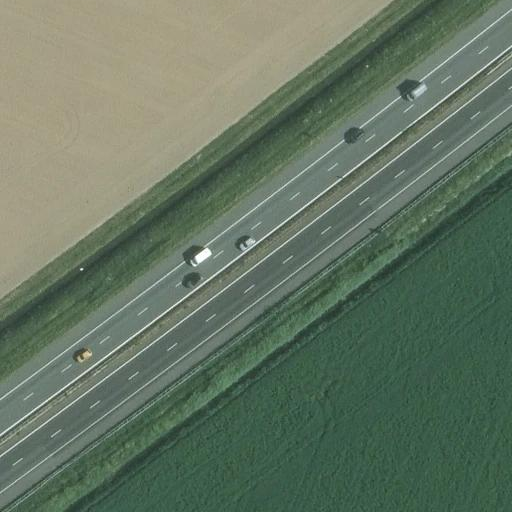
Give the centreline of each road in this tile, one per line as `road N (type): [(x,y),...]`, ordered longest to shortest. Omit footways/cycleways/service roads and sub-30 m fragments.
road 1 (motorway): [(511,26),(0,418)]
road 2 (motorway): [(0,474),(511,86)]
